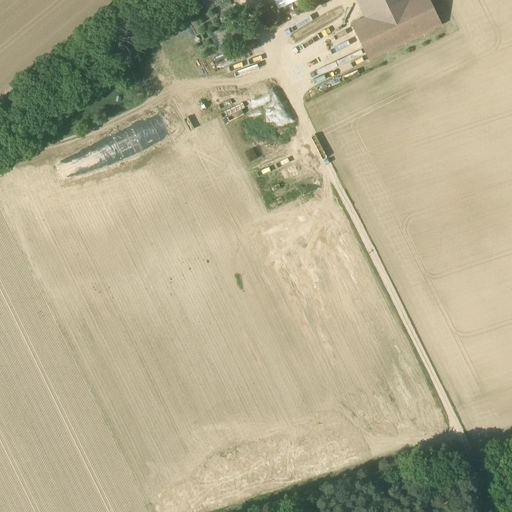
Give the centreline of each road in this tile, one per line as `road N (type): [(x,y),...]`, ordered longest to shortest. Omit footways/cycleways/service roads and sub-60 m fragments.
road 1 (track): [(499,511),(246,0)]
road 2 (track): [(159,0),(0,132)]
